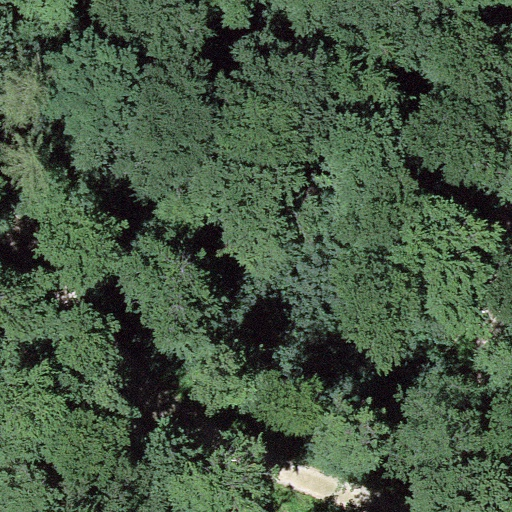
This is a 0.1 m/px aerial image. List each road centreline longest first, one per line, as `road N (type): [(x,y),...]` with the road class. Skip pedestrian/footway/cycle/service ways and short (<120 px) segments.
road 1 (track): [(358,511),(200,430),(91,335),(0,213)]
road 2 (track): [(511,159),(495,357),(509,511)]
road 3 (track): [(200,430),(115,458),(17,511)]
